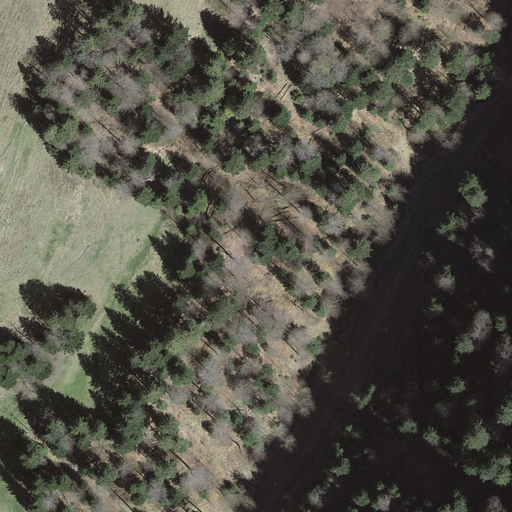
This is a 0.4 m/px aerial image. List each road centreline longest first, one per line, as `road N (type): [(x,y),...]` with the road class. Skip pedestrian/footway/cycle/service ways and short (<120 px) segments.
road 1 (track): [(511,95),(441,205),(307,462),(270,511)]
road 2 (track): [(312,511),(414,447),(448,379),(511,325)]
